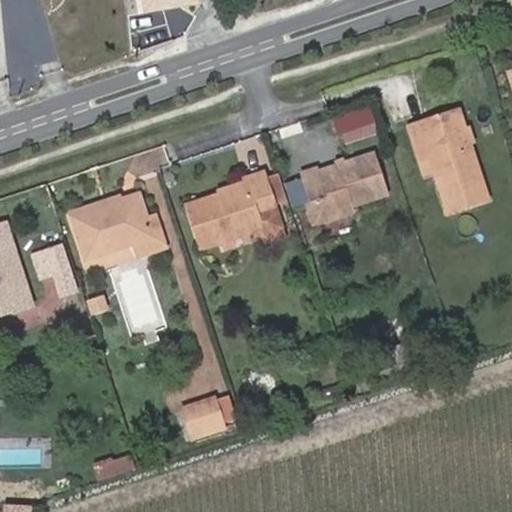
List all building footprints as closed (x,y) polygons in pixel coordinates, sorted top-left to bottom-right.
[(203,0),(143,0),(146,15),(204,4),(203,0)] [(371,103),(333,115),(343,144),(380,132),(371,103)] [(452,128),(424,138),(427,147),(456,137),(452,128)] [(405,144),(416,177),(427,173),(432,186),(445,227),(481,215),(465,163),(459,145),(456,137),(427,147),(424,138),(405,144)] [(248,166),(262,161),(254,138),(239,143),(248,166)] [(468,141),(459,145),(465,163),(474,159),(468,141)] [(296,192),(304,214),(310,214),(317,233),(351,222),(349,216),(380,206),(366,164),(341,174),(331,178),(316,184),(296,192)] [(329,170),(331,178),(341,174),(338,167),(329,170)] [(420,190),(432,186),(427,173),(416,177),(420,190)] [(293,183),(296,192),(316,184),(313,176),(293,183)] [(214,264),(224,260),(222,255),(253,244),(246,227),(263,220),(255,197),(252,188),(236,195),(238,201),(212,210),(177,222),(191,264),(212,257),(214,264)] [(255,197),(263,220),(279,215),(270,191),(255,197)] [(210,205),(212,210),(238,201),(236,195),(210,205)] [(64,222),(67,230),(116,214),(113,206),(64,222)] [(131,209),(116,214),(67,230),(80,271),(122,257),(144,250),(138,230),(131,209)] [(308,237),(317,233),(310,214),(304,214),(302,219),(308,237)] [(274,251),(263,220),(246,227),(253,244),(222,255),(224,260),(254,251),(258,258),(274,251)] [(146,226),(138,230),(144,250),(122,257),(128,273),(159,261),(146,226)] [(0,245),(0,325),(24,318),(0,245)] [(57,259),(40,266),(47,287),(64,280),(57,259)] [(32,291),(47,287),(40,266),(25,271),(32,291)] [(64,280),(47,287),(54,307),(71,301),(64,280)] [(187,453),(216,443),(208,418),(179,428),(187,453)]
